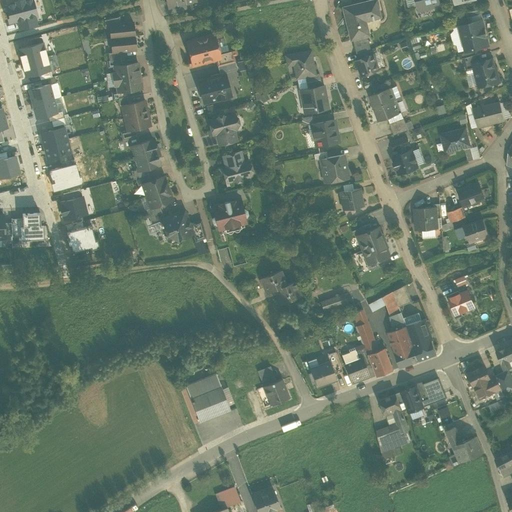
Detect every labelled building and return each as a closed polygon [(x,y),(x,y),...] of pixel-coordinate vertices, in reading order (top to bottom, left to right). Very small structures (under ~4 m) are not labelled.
[(18,20),(20,28),(36,24),(34,15),(36,14),(32,0),(26,0),(6,5),(10,21),(18,20)] [(205,0),(195,0),(196,1),(191,2),(192,8),(207,5),(205,0)] [(376,0),(372,0),(343,7),(350,39),(352,39),(366,36),(368,35),(365,21),(381,17),(376,0)] [(437,0),(414,0),(415,2),(417,4),(418,4),(420,10),(439,5),(437,0)] [(479,8),(465,11),(467,17),(469,17),(480,14),(479,8)] [(119,16),(104,19),(104,26),(109,26),(109,25),(120,24),(119,16)] [(467,17),(451,21),(453,28),(459,26),(471,22),(469,17),(467,17)] [(471,22),(459,26),(462,38),(485,32),(482,20),(471,22)] [(120,24),(109,25),(109,26),(111,39),(135,36),(133,23),(120,24)] [(462,38),(459,26),(453,28),(455,34),(452,38),(453,44),(457,45),(458,52),(465,50),(462,38)] [(485,32),(462,38),(465,50),(465,51),(476,48),(489,45),(485,32)] [(210,34),(201,37),(201,38),(187,42),(193,65),(216,59),(220,58),(219,53),(218,49),(219,49),(217,41),(216,42),(214,35),(211,36),(210,34)] [(135,36),(111,39),(112,52),(123,51),(136,50),(135,36)] [(366,36),(352,39),(355,53),(356,53),(368,49),(370,48),(366,36)] [(21,62),(46,56),(42,42),(18,49),(21,62)] [(476,48),(465,51),(465,50),(458,52),(460,58),(463,58),(478,54),(476,48)] [(235,49),(219,53),(220,58),(216,59),(217,66),(235,61),(233,55),(236,54),(235,49)] [(368,49),(356,53),(358,59),(370,54),(368,49)] [(123,51),(112,52),(107,52),(108,60),(108,61),(123,59),(124,59),(123,51)] [(311,51),(286,56),(287,65),(294,64),(296,77),(296,78),(305,76),(315,74),(311,51)] [(378,51),(372,54),(377,68),(383,65),(378,51)] [(478,54),(463,58),(466,70),(474,68),(473,63),(482,61),(480,53),(478,54)] [(358,59),(356,60),(362,76),(378,70),(377,68),(372,54),(370,54),(358,59)] [(25,77),(50,70),(46,56),(21,62),(25,77)] [(482,61),(473,63),(474,68),(479,86),(482,85),(484,86),(488,85),(489,84),(499,81),(497,73),(496,73),(492,58),(482,61)] [(123,59),(108,61),(108,60),(107,61),(108,68),(114,67),(114,66),(124,65),(123,59)] [(224,72),(225,73),(237,69),(235,61),(217,66),(219,73),(224,72)] [(124,65),(114,66),(114,67),(115,72),(113,72),(114,79),(140,75),(138,63),(124,65)] [(315,74),(305,76),(306,82),(320,79),(319,73),(315,74)] [(140,75),(114,79),(115,86),(117,86),(117,91),(118,92),(127,90),(141,88),(140,75)] [(211,78),(198,82),(203,103),(231,96),(225,75),(211,78)] [(320,79),(306,82),(307,88),(322,85),(320,79)] [(390,80),(375,85),(378,92),(389,88),(392,87),(390,80)] [(31,105),(54,99),(50,85),(28,91),(31,105)] [(307,88),(302,89),(304,97),(302,98),(305,113),(327,108),(325,96),(326,95),(324,85),(322,85),(307,88)] [(392,87),(389,88),(393,99),(401,96),(397,86),(392,87)] [(378,92),(369,96),(374,108),(394,101),(393,99),(389,88),(378,92)] [(127,90),(118,92),(117,91),(111,92),(113,100),(117,99),(128,97),(127,90)] [(128,97),(117,99),(118,106),(122,105),(130,103),(128,97)] [(35,119),(57,114),(54,99),(31,105),(35,119)] [(130,103),(122,105),(125,118),(147,113),(144,100),(130,103)] [(394,101),(374,108),(378,121),(387,117),(399,113),(394,101)] [(500,101),(473,108),(474,113),(477,126),(504,120),(500,101)] [(444,104),(437,106),(438,113),(445,111),(444,104)] [(147,113),(125,118),(128,130),(136,128),(149,126),(147,113)] [(401,118),(399,113),(387,117),(389,123),(401,118)] [(474,113),(468,115),(472,128),(477,126),(474,113)] [(224,116),(222,115),(218,116),(217,118),(209,120),(211,130),(207,131),(209,136),(219,133),(230,130),(236,128),(239,124),(237,117),(232,114),(224,116)] [(313,118),(301,120),(302,126),(311,124),(314,123),(313,118)] [(401,118),(389,123),(394,135),(408,130),(403,118),(401,118)] [(314,123),(311,124),(316,146),(339,142),(334,120),(314,123)] [(43,147),(66,140),(63,127),(39,133),(43,147)] [(136,128),(128,130),(120,132),(122,139),(138,135),(136,128)] [(420,128),(413,131),(415,136),(418,137),(423,135),(420,128)] [(465,128),(441,134),(445,152),(470,145),(465,128)] [(230,130),(219,133),(222,144),(233,141),(230,130)] [(0,141),(14,141),(14,132),(0,132),(0,141)] [(122,139),(124,149),(130,147),(130,146),(140,143),(138,135),(122,139)] [(406,137),(391,142),(394,150),(398,148),(400,154),(407,152),(405,146),(409,144),(406,137)] [(140,143),(130,146),(130,147),(133,158),(154,152),(153,147),(155,146),(153,139),(140,143)] [(46,160),(70,154),(66,140),(43,147),(46,160)] [(477,146),(470,148),(473,160),(480,158),(477,146)] [(470,148),(465,150),(468,161),(473,160),(470,148)] [(400,154),(393,157),(395,162),(393,163),(395,168),(397,168),(399,174),(417,167),(415,161),(417,161),(414,155),(413,156),(411,150),(407,152),(400,154)] [(240,151),(226,155),(229,166),(242,162),(240,151)] [(154,152),(133,158),(136,169),(137,171),(147,168),(160,164),(158,156),(156,157),(154,152)] [(326,152),(313,154),(315,160),(320,159),(327,157),(326,152)] [(327,157),(320,159),(322,170),(326,169),(328,182),(348,178),(348,177),(346,178),(345,169),(346,169),(344,154),(327,157)] [(0,160),(0,176),(1,179),(20,174),(15,156),(0,160)] [(229,166),(218,168),(220,173),(224,172),(226,182),(234,179),(237,181),(240,180),(242,177),(249,175),(252,170),(250,164),(246,161),(242,162),(229,166)] [(55,190),(79,184),(74,165),(50,171),(55,190)] [(147,168),(137,171),(136,169),(131,170),(133,179),(135,178),(148,174),(147,168)] [(148,174),(135,178),(138,185),(141,184),(151,180),(148,174)] [(151,180),(141,184),(146,196),(168,187),(164,175),(151,180)] [(479,183),(458,191),(463,207),(484,199),(479,183)] [(168,187),(146,196),(150,207),(150,208),(160,205),(173,200),(168,187)] [(360,188),(339,192),(343,210),(363,206),(360,188)] [(237,189),(221,193),(223,203),(213,206),(215,216),(214,216),(213,217),(212,219),(213,220),(213,221),(214,222),(216,223),(217,223),(219,229),(246,222),(244,216),(245,215),(246,214),(246,213),(246,211),(246,210),(245,209),(243,209),(242,209),(237,189)] [(64,220),(87,214),(82,195),(59,201),(64,220)] [(160,205),(150,208),(150,207),(146,209),(149,217),(162,211),(160,205)] [(433,207),(415,209),(416,229),(422,229),(435,228),(435,218),(434,207),(433,207)] [(461,207),(447,212),(451,222),(452,222),(465,217),(461,207)] [(183,210),(172,214),(170,213),(169,216),(164,217),(161,218),(162,220),(164,227),(167,234),(177,239),(193,233),(191,226),(192,223),(189,221),(185,211),(183,210)] [(162,211),(149,217),(151,224),(162,220),(161,218),(164,217),(162,211)] [(22,241),(44,240),(43,229),(41,229),(40,215),(23,215),(24,229),(21,229),(22,241)] [(346,215),(333,220),(335,226),(348,221),(346,215)] [(483,219),(463,226),(469,242),(480,238),(480,239),(489,236),(483,219)] [(164,227),(162,220),(151,224),(148,225),(150,232),(164,227)] [(201,220),(192,223),(191,226),(193,233),(196,240),(201,238),(205,237),(201,220)] [(451,222),(442,225),(444,231),(454,228),(452,222),(451,222)] [(72,258),(101,251),(97,237),(95,238),(92,225),(65,231),(67,239),(64,240),(67,250),(69,250),(72,258)] [(364,227),(352,231),(355,237),(357,236),(366,232),(364,227)] [(366,232),(357,236),(363,250),(385,240),(384,236),(382,237),(378,227),(366,232)] [(436,236),(435,228),(422,229),(423,237),(436,236)] [(241,243),(228,247),(225,233),(213,236),(217,250),(228,247),(233,266),(246,263),(241,243)] [(201,238),(196,240),(193,242),(196,248),(204,245),(201,238)] [(385,240),(363,250),(368,264),(377,260),(389,255),(385,245),(387,244),(385,240)] [(377,260),(368,264),(366,265),(368,271),(380,266),(377,260)] [(286,285),(280,271),(261,279),(267,294),(275,290),(281,305),(300,297),(294,282),(286,285)] [(467,284),(464,276),(455,279),(458,288),(467,284)] [(404,286),(393,292),(398,307),(410,302),(404,286)] [(459,291),(448,296),(455,314),(474,307),(467,290),(460,294),(459,291)] [(393,292),(383,297),(386,305),(390,316),(400,313),(398,307),(393,292)] [(344,294),(321,302),(325,316),(348,308),(345,299),(344,294)] [(354,296),(345,299),(348,308),(356,305),(354,296)] [(383,297),(368,305),(372,312),(386,305),(383,297)] [(377,351),(362,310),(352,314),(367,355),(377,351)] [(400,313),(390,316),(395,330),(405,326),(400,313)] [(424,320),(405,326),(411,342),(413,348),(418,362),(436,355),(424,320)] [(395,330),(387,333),(393,348),(411,342),(405,326),(395,330)] [(411,342),(393,348),(395,355),(413,348),(411,342)] [(508,346),(496,351),(501,365),(502,364),(505,369),(511,367),(508,361),(511,359),(511,352),(511,353),(508,346)] [(364,347),(355,351),(358,358),(361,357),(365,366),(371,364),(364,347)] [(355,351),(354,348),(349,350),(349,352),(342,355),(352,382),(369,375),(365,366),(361,357),(358,358),(355,351)] [(393,370),(384,348),(377,351),(367,355),(376,376),(376,377),(393,371),(393,370)] [(395,355),(399,368),(418,362),(413,348),(395,355)] [(342,372),(335,352),(327,355),(329,362),(330,361),(335,374),(342,372)] [(329,362),(310,369),(317,388),(318,388),(318,387),(336,380),(336,381),(337,381),(335,374),(330,361),(329,362)] [(270,366),(257,371),(261,379),(273,374),(270,366)] [(484,366),(467,373),(474,388),(475,388),(480,399),(495,392),(495,391),(490,380),(491,380),(490,380),(484,366)] [(511,380),(508,371),(501,374),(507,386),(506,386),(507,388),(508,388),(511,385),(511,380)] [(216,373),(185,385),(200,422),(230,410),(216,373)] [(273,374),(261,379),(264,386),(276,381),(273,374)] [(501,374),(496,377),(501,389),(506,386),(507,386),(501,374)] [(501,389),(496,377),(490,380),(491,380),(490,380),(495,391),(501,389)] [(264,386),(263,386),(271,405),(289,398),(281,379),(276,381),(264,386)] [(428,399),(422,382),(415,385),(415,387),(416,386),(422,401),(428,399)] [(415,387),(401,392),(405,402),(409,413),(413,411),(416,412),(422,410),(423,407),(424,407),(422,401),(416,386),(415,387)] [(506,386),(501,389),(504,394),(509,392),(508,388),(507,388),(506,386)] [(495,391),(495,392),(498,399),(505,396),(504,394),(501,389),(495,391)] [(401,392),(395,394),(399,404),(405,402),(401,392)] [(395,394),(379,401),(384,416),(393,412),(401,409),(399,404),(395,394)] [(438,410),(442,418),(451,414),(447,406),(438,410)] [(401,409),(393,412),(397,424),(400,433),(409,430),(401,409)] [(389,427),(397,424),(393,412),(384,416),(389,427)] [(386,439),(400,433),(397,424),(389,427),(383,429),(386,439)] [(454,427),(445,431),(452,446),(461,442),(454,427)] [(383,429),(376,432),(378,442),(386,439),(383,429)] [(386,439),(378,442),(382,459),(402,453),(400,445),(412,440),(409,430),(400,433),(386,439)] [(461,442),(452,446),(456,454),(459,463),(484,453),(476,436),(461,442)] [(511,450),(495,460),(503,476),(511,471),(511,450)] [(456,454),(449,457),(452,466),(459,463),(456,454)] [(234,487),(215,494),(221,509),(240,502),(234,487)] [(274,491),(253,499),(257,511),(269,511),(276,509),(280,508),(274,491)]
